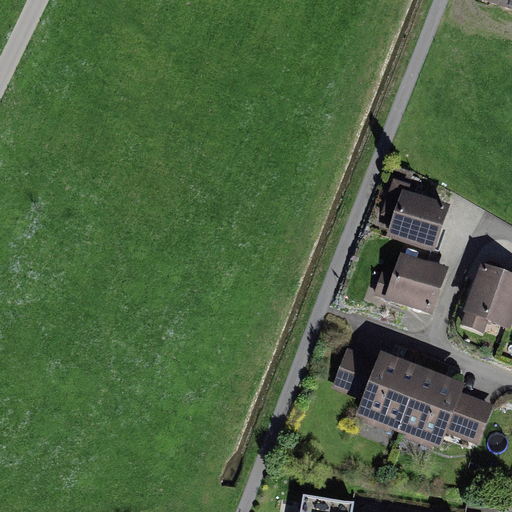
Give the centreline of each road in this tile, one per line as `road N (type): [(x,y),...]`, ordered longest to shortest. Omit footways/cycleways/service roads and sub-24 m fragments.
road 1 (track): [(237,511),(438,0)]
road 2 (unknown): [(429,355),(482,230)]
road 3 (unknown): [(482,230),(373,165)]
